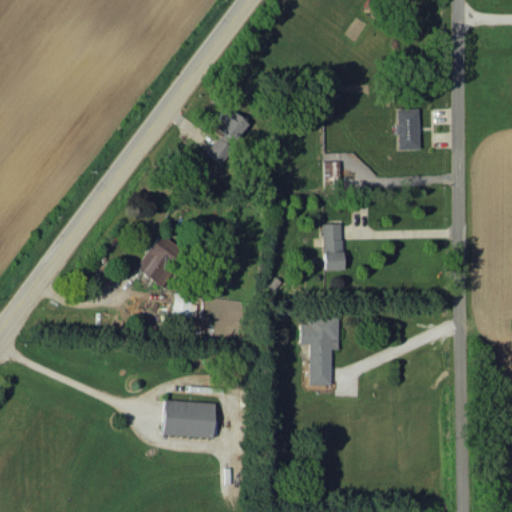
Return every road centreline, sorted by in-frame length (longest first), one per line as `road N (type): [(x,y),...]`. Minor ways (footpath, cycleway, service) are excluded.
road 1 (residential): [(451,0),(462,511)]
road 2 (secondary): [(247,0),(0,327)]
